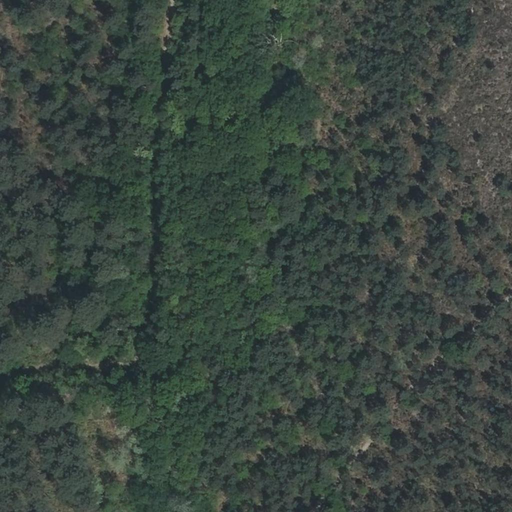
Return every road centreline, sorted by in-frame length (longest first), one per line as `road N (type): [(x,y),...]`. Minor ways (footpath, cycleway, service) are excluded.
road 1 (track): [(0,381),(23,368),(108,363),(144,348),(171,0)]
road 2 (track): [(511,296),(408,389),(312,511)]
